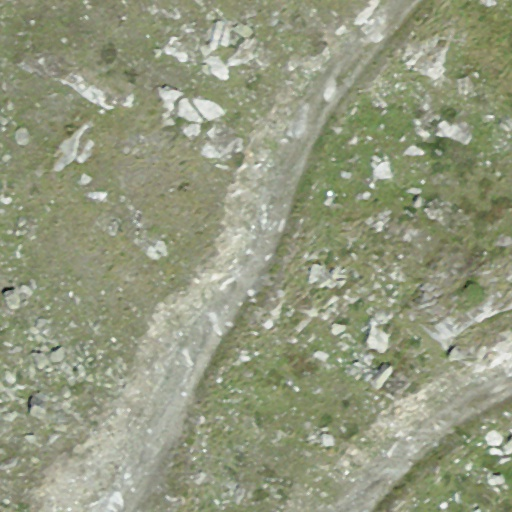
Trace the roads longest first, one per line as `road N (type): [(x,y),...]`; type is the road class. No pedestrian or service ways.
road 1 (track): [(93,511),(304,83),(374,0)]
road 2 (track): [(511,372),(357,511)]
